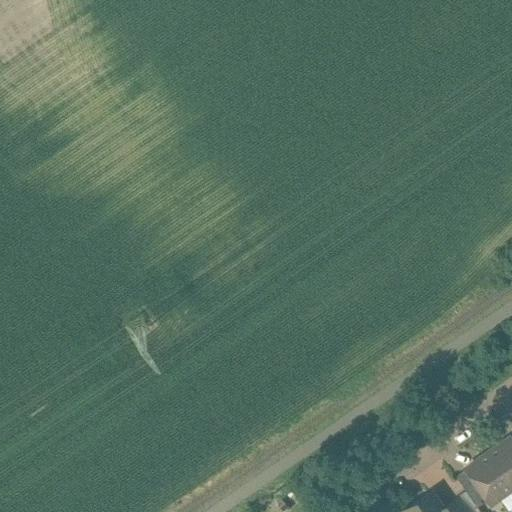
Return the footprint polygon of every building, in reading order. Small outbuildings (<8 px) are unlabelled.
[(511,438),(510,436),(487,452),(511,487),(511,438)] [(511,487),(487,452),(464,468),(465,470),(486,500),(488,502),(496,496),(501,497),(511,489),(511,487)] [(486,500),(465,470),(456,477),(476,506),(486,500)] [(430,492),(403,511),(399,510),(395,511),(443,511),(441,509),(430,492)] [(465,511),(456,499),(441,509),(443,511),(465,511)]
